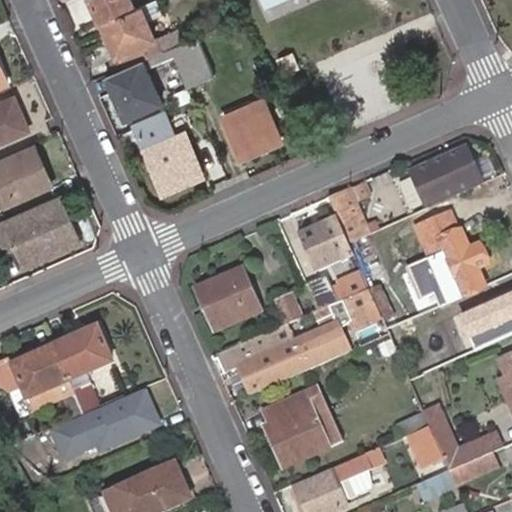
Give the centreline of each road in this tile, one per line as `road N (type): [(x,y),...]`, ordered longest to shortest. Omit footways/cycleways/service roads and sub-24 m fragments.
road 1 (residential): [(135,250),(495,97)]
road 2 (residential): [(135,250),(250,511)]
road 3 (residential): [(25,0),(135,250)]
road 4 (residential): [(0,309),(135,250)]
